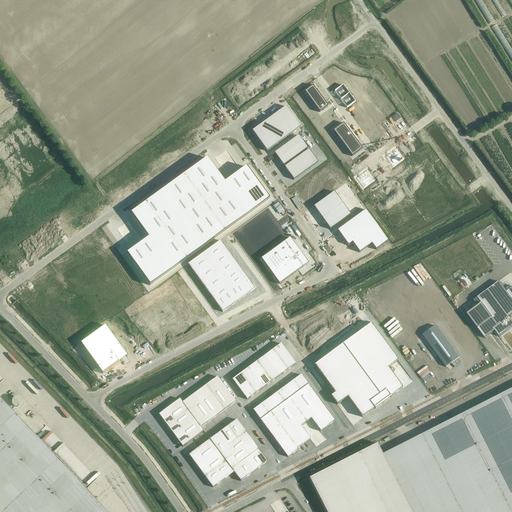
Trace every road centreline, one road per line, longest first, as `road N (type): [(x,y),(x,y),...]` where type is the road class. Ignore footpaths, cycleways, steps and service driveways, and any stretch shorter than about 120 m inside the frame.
road 1 (unclassified): [(89,401),(331,269),(231,126)]
road 2 (unclassified): [(231,126),(0,294)]
road 3 (unclassified): [(287,480),(511,366)]
road 4 (unclassified): [(374,22),(231,126)]
road 5 (unclassified): [(465,145),(374,22)]
road 6 (tertiary): [(89,401),(181,511)]
road 7 (tertiary): [(0,307),(89,401)]
